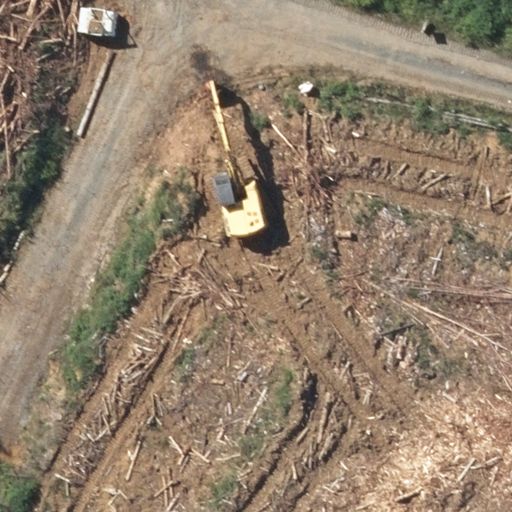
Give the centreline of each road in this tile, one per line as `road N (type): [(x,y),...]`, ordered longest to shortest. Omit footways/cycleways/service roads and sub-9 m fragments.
road 1 (track): [(169,0),(0,340)]
road 2 (track): [(511,91),(169,3)]
